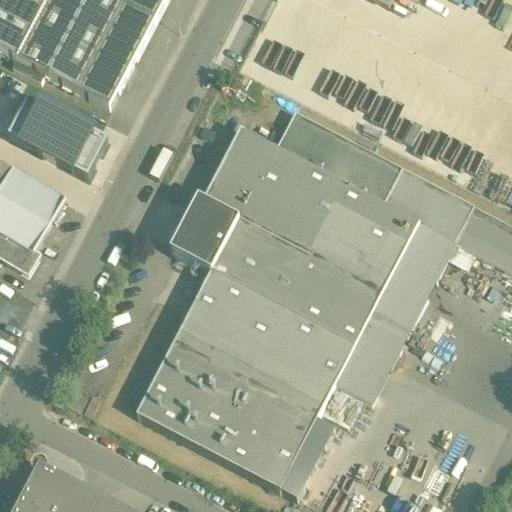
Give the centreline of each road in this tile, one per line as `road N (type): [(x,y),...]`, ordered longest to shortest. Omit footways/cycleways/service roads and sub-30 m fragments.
road 1 (residential): [(20,407),(227,0)]
road 2 (unclassified): [(20,407),(210,511)]
